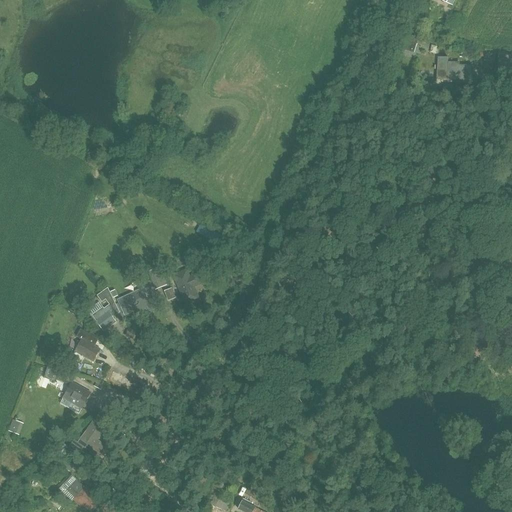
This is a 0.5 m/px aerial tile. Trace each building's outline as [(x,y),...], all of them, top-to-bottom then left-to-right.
[(415,43),(417,43),(422,45),(424,40),(419,38),(410,35),(407,44),(402,42),(401,42),(399,47),(407,50),(407,49),(413,50),(415,43)] [(448,62),(448,61),(448,56),(438,56),(437,78),(440,78),(446,78),(448,78),(447,62),(448,62)] [(448,80),(472,79),(472,64),(460,64),(461,61),(448,61),(448,62),(447,62),(448,78),(448,80)] [(220,238),(217,244),(226,249),(230,243),(233,237),(224,232),(220,238)] [(175,282),(174,283),(182,302),(191,298),(187,289),(197,284),(193,275),(191,276),(188,269),(172,276),(175,282)] [(243,281),(242,270),(230,269),(229,276),(236,277),(236,281),(243,281)] [(163,274),(152,279),(156,289),(167,285),(163,274)] [(153,302),(149,304),(143,289),(119,300),(126,314),(135,310),(138,317),(156,309),(153,302)] [(93,316),(103,331),(116,321),(112,315),(116,312),(115,311),(118,309),(114,304),(115,303),(113,299),(112,296),(106,300),(110,305),(106,308),(106,307),(104,308),(93,316)] [(75,352),(93,362),(100,349),(94,346),(98,339),(82,330),(78,336),(82,339),(75,352)] [(141,336),(136,343),(150,351),(155,342),(145,335),(143,337),(141,336)] [(47,367),(44,377),(54,382),(56,379),(70,386),(66,394),(64,398),(82,408),(84,404),(90,393),(73,383),(76,376),(58,371),(47,367)] [(124,374),(113,370),(109,381),(120,385),(124,374)] [(77,444),(79,446),(82,448),(80,451),(95,462),(104,449),(96,443),(98,440),(108,426),(96,417),(77,444)] [(15,418),(14,430),(26,431),(27,419),(15,418)] [(64,459),(60,467),(71,471),(74,464),(64,459)] [(86,487),(75,498),(88,511),(89,511),(100,501),(86,487)] [(245,493),(256,500),(259,494),(248,488),(245,493)] [(215,495),(211,505),(216,508),(217,507),(226,511),(230,502),(221,498),(215,495)] [(242,511),(264,511),(261,511),(256,508),(256,507),(251,504),(252,503),(244,499),(243,500),(239,510),(242,511)]
